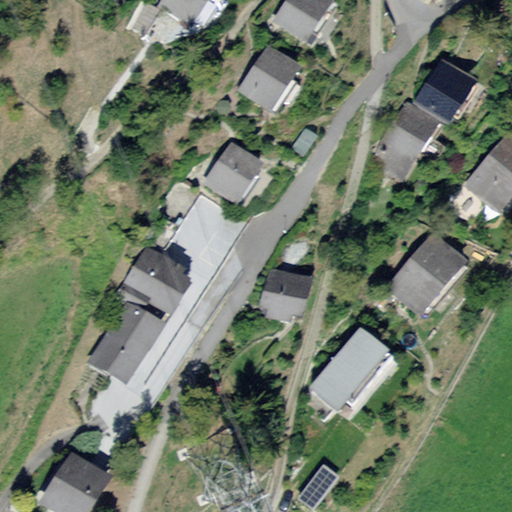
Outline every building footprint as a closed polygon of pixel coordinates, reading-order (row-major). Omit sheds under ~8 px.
[(206,0),(152,0),(149,5),(187,30),(206,0)] [(328,6),(318,0),(284,0),(270,21),(301,44),(328,6)] [(296,71),(263,47),(232,92),(265,115),(296,71)] [(473,92),(441,67),(412,105),(444,129),(473,92)] [(435,133),(403,109),(369,153),(402,177),(435,133)] [(511,194),(511,139),(503,132),(458,190),(493,218),(511,194)] [(262,171),(229,147),(200,187),(234,211),(262,171)] [(465,272),(430,239),(383,290),(418,323),(465,272)] [(193,283),(142,248),(117,284),(168,319),(193,283)] [(309,284),(267,271),(254,311),(296,325),(309,284)] [(164,329),(122,303),(83,366),(126,392),(164,329)] [(385,361),(357,336),(306,392),(334,417),(385,361)] [(89,511),(108,485),(65,456),(30,507),(37,511),(89,511)]
